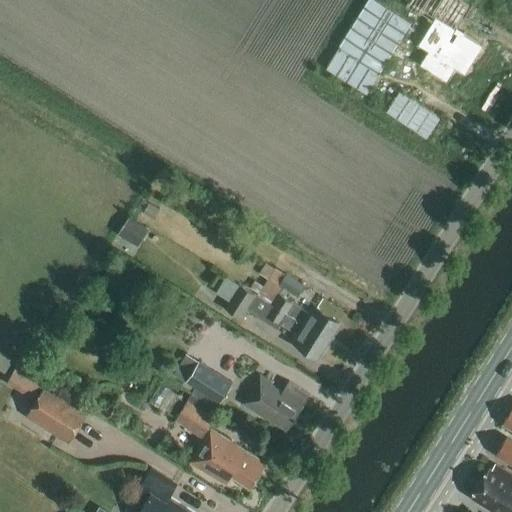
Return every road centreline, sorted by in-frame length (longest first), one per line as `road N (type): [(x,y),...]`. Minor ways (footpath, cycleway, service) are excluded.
road 1 (unclassified): [(275,511),(511,137)]
road 2 (primary): [(410,511),(511,350)]
